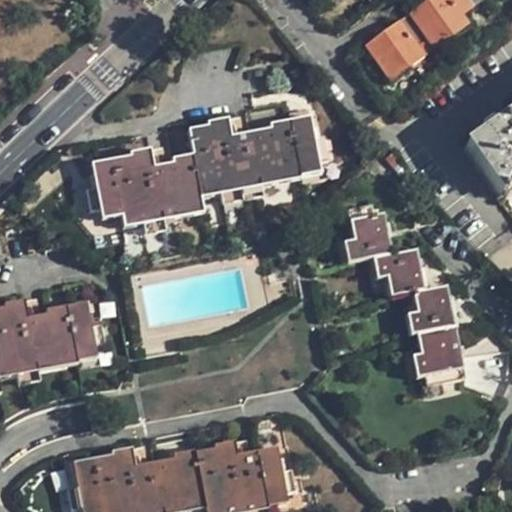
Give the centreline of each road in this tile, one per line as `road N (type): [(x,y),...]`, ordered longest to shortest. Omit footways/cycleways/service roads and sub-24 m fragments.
road 1 (tertiary): [(0,173),(184,0)]
road 2 (unknown): [(451,243),(511,356)]
